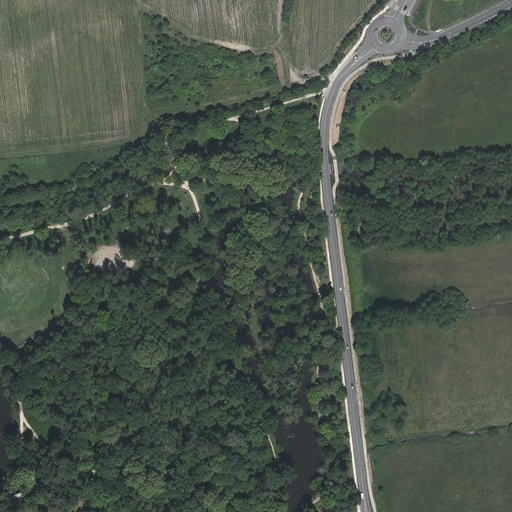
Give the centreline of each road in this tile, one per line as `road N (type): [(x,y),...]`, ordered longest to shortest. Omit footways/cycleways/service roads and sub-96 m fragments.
road 1 (secondary): [(373,46),(336,84),(324,129),(367,511)]
road 2 (track): [(296,82),(214,110),(155,116),(135,134),(0,155)]
road 3 (track): [(138,0),(206,38),(283,49)]
road 4 (track): [(132,0),(145,126)]
road 5 (track): [(281,0),(283,49),(296,82),(333,76)]
